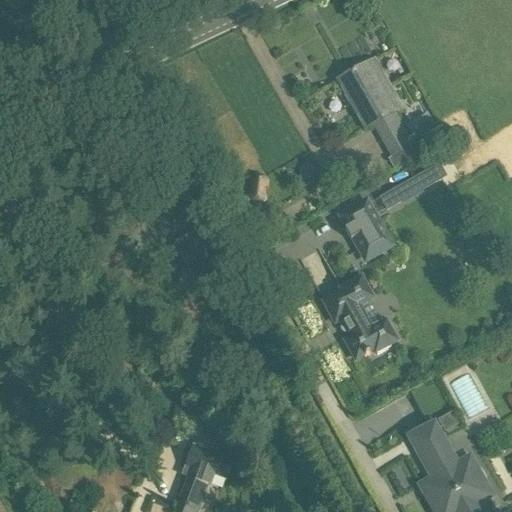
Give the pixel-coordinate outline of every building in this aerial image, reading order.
[(342,79),(338,81),(365,130),(372,126),(395,114),(402,110),(375,61),(353,73),(349,72),(343,75),(342,79)] [(395,114),(372,126),(391,160),(389,161),(393,170),(415,158),(410,148),(413,146),(395,114)] [(434,135),(426,120),(406,131),(415,146),(434,135)] [(343,138),(332,144),(340,159),(351,152),(343,138)] [(251,180),(249,197),(250,199),(254,203),(263,204),(267,200),(269,183),(266,176),(257,175),(251,180)] [(379,198),(387,211),(401,203),(393,190),(379,198)] [(371,197),(340,215),(368,264),(399,247),(371,197)] [(228,277),(203,233),(195,237),(200,245),(183,255),(204,291),(228,277)] [(342,291),(324,301),(338,325),(343,322),(350,336),(345,339),(359,363),(377,353),(378,355),(403,341),(389,317),(376,325),(365,306),(379,298),(365,274),(340,288),(342,291)] [(438,420),(409,437),(432,477),(419,485),(434,511),(490,511),(486,505),(499,497),(474,453),(461,460),(438,420)] [(186,478),(174,511),(200,511),(209,487),(211,488),(214,478),(227,482),(233,464),(205,453),(206,451),(192,446),(181,476),(186,478)]
